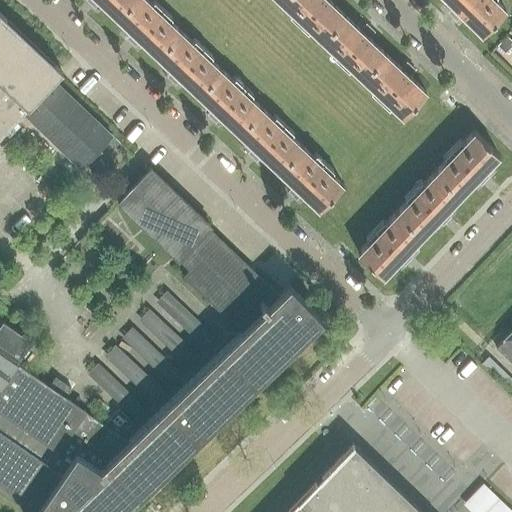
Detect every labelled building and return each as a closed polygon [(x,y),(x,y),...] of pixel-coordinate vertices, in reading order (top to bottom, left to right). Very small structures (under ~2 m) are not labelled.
[(131,0),(90,0),(95,4),(98,0),(116,16),(131,0)] [(180,30),(148,0),(131,0),(116,16),(134,33),(130,37),(135,42),(139,38),(156,55),(180,30)] [(281,0),(280,1),(321,39),(344,14),(328,0),(281,0)] [(495,0),(447,0),(455,8),(451,11),(456,16),(460,12),(481,33),(505,9),(495,0)] [(0,135),(15,120),(23,111),(81,167),(82,166),(84,164),(93,172),(120,143),(111,134),(109,132),(55,81),(52,78),(59,71),(60,71),(61,70),(60,69),(59,69),(51,62),(52,62),(51,61),(43,54),(43,53),(42,53),(34,46),(35,45),(34,44),(33,45),(25,38),(26,37),(25,36),(25,37),(17,29),(16,28),(16,29),(8,21),(9,21),(8,20),(7,20),(0,13),(0,12),(0,13),(0,12),(0,487),(27,506),(35,511),(34,511),(120,511),(124,509),(124,508),(130,502),(320,318),(321,318),(296,293),(290,287),(290,286),(289,285),(278,295),(269,286),(262,280),(261,278),(261,279),(254,272),(253,271),(247,266),(247,265),(246,264),(246,265),(239,258),(240,258),(238,257),(232,251),(231,249),(230,250),(224,243),(223,242),(222,242),(216,236),(208,228),(210,225),(206,221),(206,220),(206,219),(205,220),(196,211),(196,210),(195,210),(186,202),(186,201),(185,200),(185,201),(175,192),(176,191),(175,190),(175,191),(165,182),(166,182),(165,181),(164,181),(155,173),(156,172),(155,171),(154,172),(150,168),(117,202),(122,206),(121,206),(122,207),(123,207),(132,216),(132,217),(133,216),(142,225),(142,226),(143,226),(152,235),(152,236),(153,235),(162,245),(162,246),(163,245),(173,254),(172,255),(173,255),(178,259),(190,269),(184,276),(239,329),(241,331),(238,334),(132,437),(128,441),(84,411),(85,410),(84,409),(83,411),(75,405),(74,404),(66,399),(66,398),(65,398),(64,398),(71,388),(70,388),(70,389),(54,378),(55,377),(54,377),(48,387),(47,386),(47,385),(47,386),(38,380),(38,379),(29,374),(30,372),(16,362),(31,341),(30,340),(29,341),(21,336),(21,335),(20,334),(20,335),(12,329),(11,328),(11,329),(3,323),(4,321),(2,321),(1,323),(0,322),(0,321),(0,320),(0,135)] [(321,39),(362,77),(385,53),(367,35),(370,31),(365,27),(361,31),(344,14),(321,39)] [(220,68),(180,30),(156,55),(174,72),(170,76),(175,80),(179,76),(197,93),(220,68)] [(511,40),(506,35),(497,45),(505,53),(511,45),(511,40)] [(362,77),(402,116),(425,91),(407,74),(411,70),(406,65),(402,69),(385,53),(362,77)] [(261,107),(220,68),(197,93),(215,110),(211,114),(216,119),(220,115),(238,132),(261,107)] [(301,145),(261,107),(238,132),(255,148),(251,152),(256,157),(260,153),(278,170),(301,145)] [(459,194),(475,178),(476,177),(480,181),(485,175),(481,172),(498,154),(473,130),(435,171),(459,194)] [(278,170),(294,185),(295,186),(292,190),(297,195),(301,191),(319,208),(342,184),(301,145),(278,170)] [(435,171),(396,211),(420,235),(437,217),(441,221),(446,216),(442,212),(459,194),(435,171)] [(396,211),(357,252),(382,275),(399,257),(403,261),(408,256),(404,252),(420,235),(396,211)] [(511,329),(505,337),(502,340),(496,347),(511,362),(511,329)] [(511,376),(489,354),(481,361),(511,391),(511,376)] [(424,511),(352,442),(285,511),(424,511)] [(511,511),(511,510),(483,483),(482,482),(462,503),(471,511),(511,511)]
